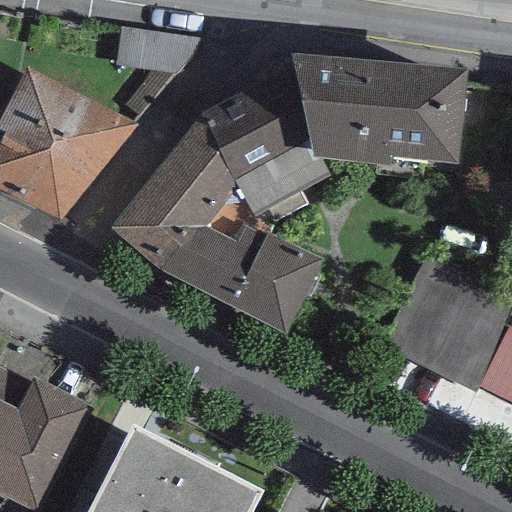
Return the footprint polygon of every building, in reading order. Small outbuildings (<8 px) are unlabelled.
[(460,163),(470,71),(290,55),(202,117),(112,229),(161,269),(283,333),(320,260),(241,226),(329,174),(327,162),(387,168),(387,156),(460,163)] [(136,125),(27,67),(0,116),(0,189),(61,221),(136,125)] [(511,306),(511,296),(426,257),(383,346),(473,388),(511,306)] [(511,328),(510,327),(480,387),(511,402),(511,328)] [(0,494),(35,511),(39,511),(95,407),(35,376),(31,383),(0,366),(0,494)] [(252,511),(262,493),(134,427),(89,511),(252,511)]
